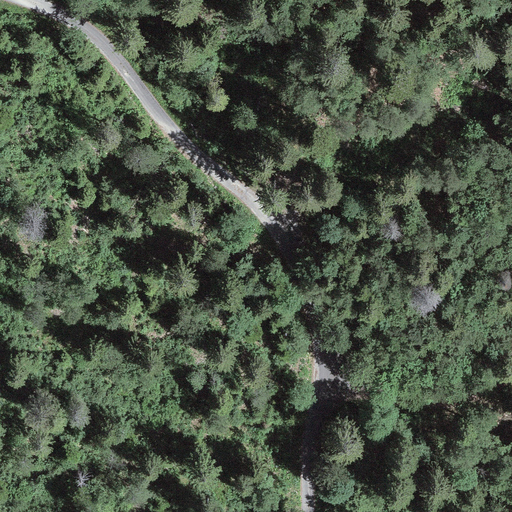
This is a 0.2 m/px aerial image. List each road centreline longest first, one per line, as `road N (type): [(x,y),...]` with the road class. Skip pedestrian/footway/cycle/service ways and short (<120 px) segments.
road 1 (track): [(329,361),(311,294),(276,230),(166,119),(104,40),(85,23),(26,0)]
road 2 (track): [(329,361),(415,397),(458,394),(511,372)]
road 3 (track): [(309,511),(308,441),(329,361)]
